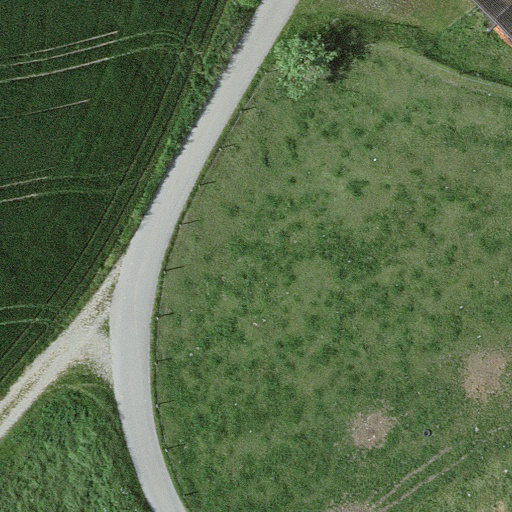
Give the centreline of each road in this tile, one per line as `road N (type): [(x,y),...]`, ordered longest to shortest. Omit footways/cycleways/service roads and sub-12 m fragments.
road 1 (unclassified): [(279,0),(197,144),(140,271),(131,372),(138,427),(170,511)]
road 2 (track): [(131,319),(55,357),(0,416)]
